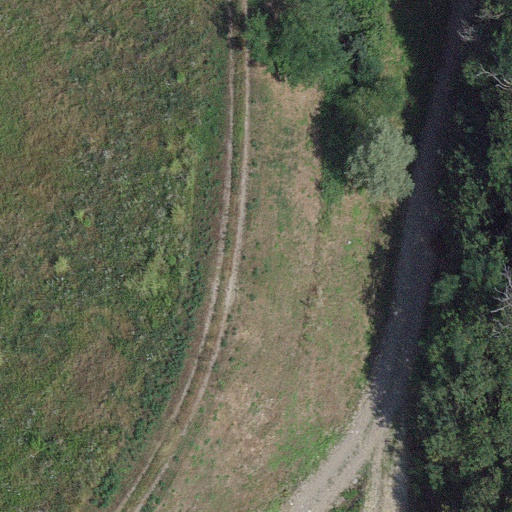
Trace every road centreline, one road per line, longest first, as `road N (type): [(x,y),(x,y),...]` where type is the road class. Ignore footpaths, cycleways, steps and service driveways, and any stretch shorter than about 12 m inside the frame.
road 1 (track): [(253,0),(272,246),(82,511)]
road 2 (track): [(301,511),(361,455),(427,301),(451,140),(460,0)]
